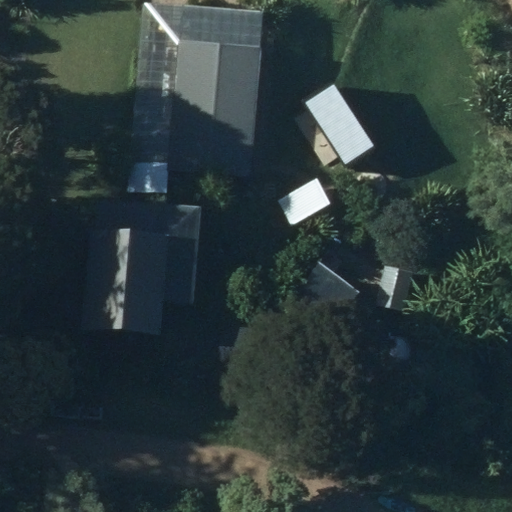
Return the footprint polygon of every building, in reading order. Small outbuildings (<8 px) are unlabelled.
[(169,166),(249,174),(260,48),(181,41),(169,166)] [(306,104),(307,61),(276,61),(275,103),(306,104)] [(357,105),(335,75),(314,89),(335,121),(357,105)] [(382,153),(359,113),(332,130),(356,169),(382,153)] [(298,190),(301,120),(272,118),(270,189),(298,190)] [(190,300),(194,205),(87,200),(81,327),(161,332),(163,298),(190,300)] [(356,321),(356,284),(324,285),(324,322),(356,321)]
